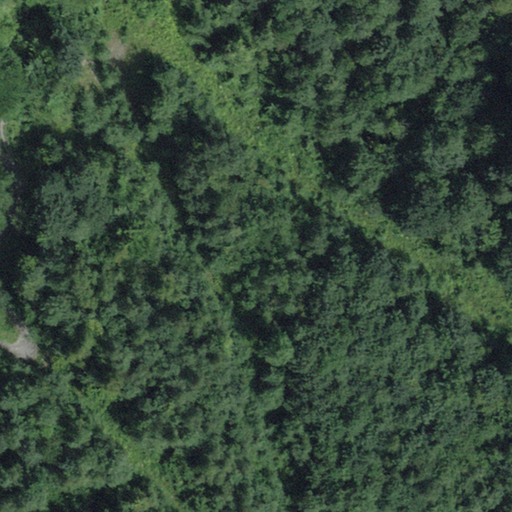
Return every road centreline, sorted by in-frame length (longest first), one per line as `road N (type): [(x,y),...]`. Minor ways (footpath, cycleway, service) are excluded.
road 1 (track): [(511,335),(253,156),(207,111),(154,37),(130,30),(118,36),(115,65),(242,351),(286,511)]
road 2 (track): [(176,511),(52,373),(15,346)]
